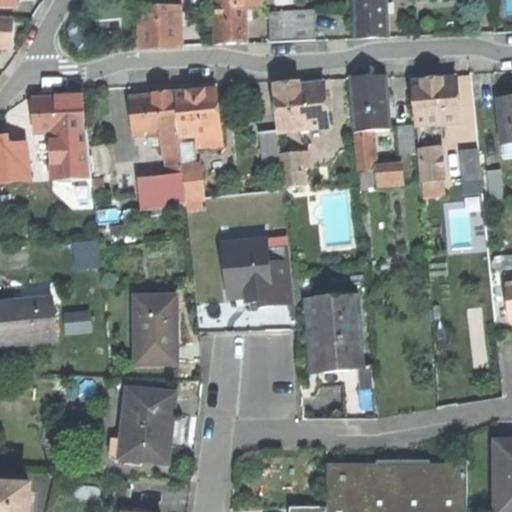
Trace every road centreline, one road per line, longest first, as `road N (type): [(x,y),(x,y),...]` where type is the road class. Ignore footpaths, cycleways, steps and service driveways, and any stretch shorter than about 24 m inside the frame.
road 1 (residential): [(27,76),(202,57),(285,65),(383,50),(474,47),(511,55)]
road 2 (residential): [(511,410),(362,435),(237,434)]
